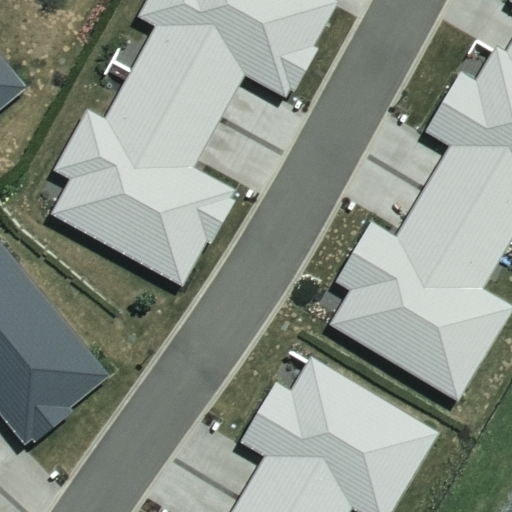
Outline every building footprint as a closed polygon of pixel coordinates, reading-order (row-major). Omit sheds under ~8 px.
[(138,75),(225,122),(249,78),(292,101),(297,92),(303,94),(326,51),(320,47),(344,3),(339,0),(155,0),(145,20),(162,29),(138,75)] [(0,118),(33,91),(0,50),(0,118)] [(430,189),(511,238),(511,60),(510,59),(497,52),(480,80),(466,72),(430,132),(455,148),(430,189)] [(200,169),(225,122),(138,75),(112,122),(93,112),(59,174),(76,183),(57,219),(187,290),(212,244),(218,247),(242,203),(237,200),(242,191),(200,169)] [(356,291),(336,326),(465,401),(511,320),(511,303),(487,289),(511,247),(511,238),(430,189),(400,238),(376,224),(342,283),(356,291)] [(0,406),(33,446),(40,440),(46,446),(84,415),(79,409),(118,377),(5,240),(0,244),(0,406)] [(247,500),(267,511),(357,511),(358,511),(360,511),(400,511),(446,436),(318,361),(299,394),(284,385),(248,446),(271,460),(247,500)] [(267,511),(247,500),(240,511),(267,511)]
